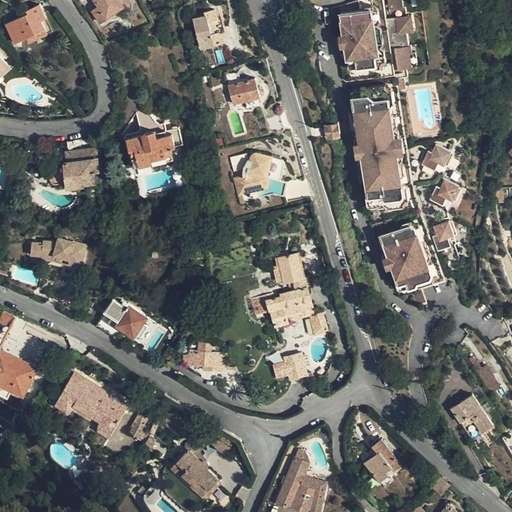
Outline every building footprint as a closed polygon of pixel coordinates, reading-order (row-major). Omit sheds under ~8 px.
[(125,4),(122,0),(94,0),(99,6),(93,10),(101,22),(125,4)] [(416,58),(418,58),(417,50),(414,50),(412,37),(409,19),(411,19),(410,12),(409,11),(406,0),(390,0),(392,9),(388,10),(392,33),(399,75),(418,73),(417,70),(416,58)] [(16,42),(27,37),(45,28),(42,20),(47,17),(41,4),(29,10),(30,13),(8,24),(16,42)] [(205,15),(195,18),(203,47),(223,43),(217,20),(218,19),(215,10),(205,12),(205,15)] [(358,65),(360,73),(361,75),(379,72),(383,71),(388,66),(385,51),(382,29),(381,27),(379,13),(377,11),(370,13),(342,18),(346,38),(348,54),(350,66),(351,66),(358,65)] [(417,18),(411,19),(409,19),(412,37),(420,36),(417,18)] [(48,34),(45,28),(27,37),(30,42),(48,34)] [(0,56),(0,76),(10,68),(0,56)] [(353,74),(360,73),(358,65),(351,66),(353,74)] [(385,74),(391,66),(388,66),(383,71),(379,72),(381,75),(385,74)] [(256,78),(250,79),(239,83),(230,85),(235,104),(261,96),(263,95),(264,93),(264,91),(263,88),(261,86),(259,85),(258,85),(256,78)] [(356,103),(357,108),(362,138),(359,142),(360,148),(363,148),(366,163),(362,163),(363,170),(367,174),(373,212),(390,210),(408,208),(410,202),(408,189),(408,181),(405,167),(405,166),(404,159),(401,139),(400,133),(400,132),(400,131),(398,118),(396,110),(394,95),(390,92),(365,97),(366,101),(356,103)] [(356,108),(357,108),(356,103),(366,101),(365,97),(357,98),(355,100),(356,108)] [(156,124),(154,119),(150,114),(141,117),(139,121),(143,134),(129,138),(136,165),(153,161),(153,162),(176,156),(173,146),(177,144),(173,132),(168,133),(167,129),(158,132),(156,124)] [(270,133),(285,129),(281,114),(265,118),(270,133)] [(165,123),(156,124),(158,132),(167,129),(165,123)] [(325,140),(340,139),(338,124),(324,125),(325,140)] [(180,127),(167,129),(168,133),(173,132),(177,144),(185,142),(180,127)] [(404,159),(407,158),(409,157),(406,139),(405,139),(401,139),(404,159)] [(77,159),(67,160),(68,161),(57,163),(58,170),(56,170),(54,171),(53,174),(53,176),(53,178),(56,181),(59,181),(60,186),(86,183),(86,181),(98,180),(96,170),(101,170),(98,147),(76,150),(77,159)] [(434,147),(431,155),(435,157),(439,149),(434,147)] [(453,154),(439,149),(435,157),(431,155),(425,170),(437,174),(440,167),(444,168),(447,170),(453,154)] [(67,151),(67,160),(77,159),(76,150),(67,151)] [(263,178),(275,183),(280,168),(280,165),(279,163),(257,153),(254,154),(252,155),(248,162),(245,160),(243,155),(227,159),(231,173),(239,171),(241,179),(233,182),(237,195),(259,189),(263,178)] [(444,182),(440,192),(444,194),(449,184),(444,182)] [(463,190),(449,184),(444,194),(440,192),(434,206),(447,212),(450,204),(453,206),(456,207),(463,190)] [(502,187),(492,188),(494,202),(495,202),(503,201),(502,187)] [(454,226),(438,232),(441,242),(437,243),(442,257),(453,253),(451,245),(455,244),(459,243),(454,226)] [(408,230),(408,233),(415,230),(418,231),(421,234),(424,245),(426,242),(423,231),(415,228),(408,230)] [(432,267),(431,266),(425,247),(424,245),(421,234),(418,231),(415,230),(408,233),(381,243),(388,263),(390,262),(395,277),(393,278),(399,295),(409,292),(410,296),(411,298),(422,294),(420,290),(435,286),(434,285),(435,281),(436,280),(432,267)] [(36,243),(33,255),(43,258),(44,255),(56,259),(54,264),(62,267),(64,262),(72,266),(70,271),(80,277),(90,257),(65,244),(62,247),(48,243),(47,246),(36,243)] [(151,247),(147,250),(145,251),(144,254),(142,257),(142,262),(144,266),(146,270),(150,272),(154,273),(158,273),(161,272),(164,270),(167,266),(168,262),(168,257),(166,253),(164,250),(159,248),(155,247),(151,247)] [(429,248),(425,247),(431,266),(433,265),(434,262),(429,248)] [(309,314),(314,332),(328,329),(323,311),(315,313),(308,285),(310,285),(308,275),(305,276),(299,251),(278,256),(284,281),(287,280),(289,289),(280,293),(280,295),(258,302),(261,312),(271,309),(276,325),(290,321),(289,319),(309,314)] [(43,258),(33,255),(30,263),(52,269),(67,276),(70,271),(62,267),(54,264),(42,260),(43,258)] [(56,259),(44,255),(43,258),(42,260),(54,264),(56,259)] [(64,262),(62,267),(70,271),(72,266),(64,262)] [(387,280),(393,278),(395,277),(390,262),(388,263),(383,265),(387,280)] [(437,270),(432,267),(436,280),(435,281),(440,282),(437,270)] [(80,277),(70,271),(67,276),(77,282),(80,277)] [(437,289),(435,286),(420,290),(422,294),(437,289)] [(423,296),(413,299),(417,309),(423,311),(428,309),(423,296)] [(115,337),(117,338),(123,327),(135,334),(147,316),(125,302),(124,304),(114,299),(101,318),(102,328),(104,330),(115,337)] [(15,316),(3,310),(0,317),(0,321),(10,326),(15,316)] [(297,336),(281,340),(285,354),(301,351),(297,336)] [(62,359),(67,351),(55,345),(51,354),(62,359)] [(0,381),(13,388),(24,393),(37,366),(25,360),(22,365),(6,358),(8,352),(0,347),(0,381)] [(226,352),(206,350),(201,349),(189,348),(189,351),(188,352),(188,354),(184,354),(184,363),(204,364),(204,368),(225,369),(226,352)] [(307,372),(301,351),(285,354),(286,359),(275,363),(278,375),(290,372),(292,376),(307,372)] [(25,360),(8,352),(6,358),(22,365),(25,360)] [(478,371),(482,369),(477,362),(472,364),(477,372),(478,371)] [(487,366),(482,369),(478,371),(490,392),(500,386),(487,366)] [(97,380),(99,375),(91,370),(89,375),(97,380)] [(74,373),(57,401),(66,407),(75,400),(89,407),(103,417),(102,428),(111,433),(128,405),(74,373)] [(0,392),(9,397),(13,388),(0,381),(0,392)] [(460,422),(461,421),(472,415),(475,419),(483,432),(493,425),(472,393),(451,407),(460,422)] [(136,437),(142,428),(149,417),(140,412),(128,432),(136,437)] [(465,426),(475,419),(472,415),(461,421),(465,426)] [(211,440),(200,430),(188,442),(186,443),(185,445),(187,449),(173,465),(204,495),(219,480),(208,469),(210,467),(210,466),(209,464),(208,463),(204,458),(201,462),(195,457),(199,453),(211,440)] [(386,471),(393,466),(391,463),(397,459),(382,439),(373,446),(378,452),(365,462),(379,480),(388,473),(386,471)] [(301,511),(320,511),(330,482),(305,474),(312,453),(295,448),(277,504),(301,511)] [(204,458),(199,453),(195,457),(201,462),(204,458)] [(401,464),(397,459),(391,463),(393,466),(395,469),(401,464)] [(222,482),(219,480),(204,495),(173,465),(170,467),(204,499),(222,482)] [(460,511),(449,503),(441,511),(460,511)]
